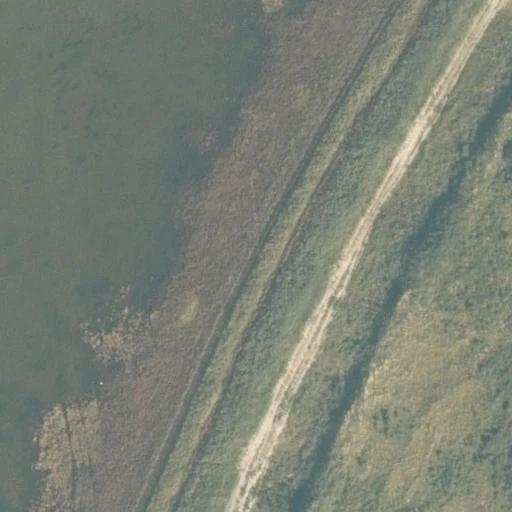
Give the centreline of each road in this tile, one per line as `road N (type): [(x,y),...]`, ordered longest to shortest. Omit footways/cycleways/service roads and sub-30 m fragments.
road 1 (track): [(231,511),(334,275),(498,0)]
road 2 (track): [(139,511),(187,394),(299,168),(399,0)]
